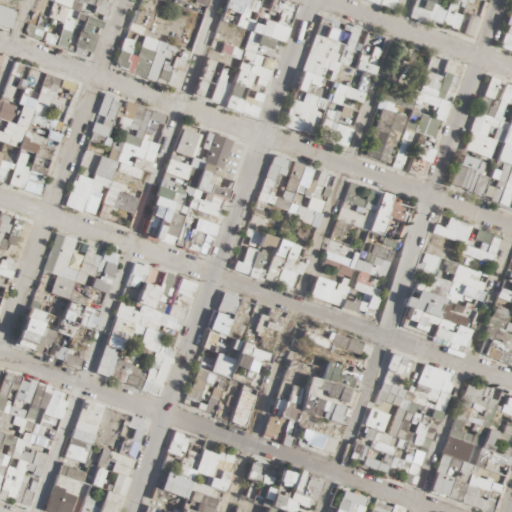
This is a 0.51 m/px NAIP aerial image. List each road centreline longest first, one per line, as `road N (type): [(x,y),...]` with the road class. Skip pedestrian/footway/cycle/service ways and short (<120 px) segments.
road 1 (residential): [(0,41),(511,225)]
road 2 (residential): [(36,511),(217,0)]
road 3 (tertiary): [(312,0),(132,511)]
road 4 (residential): [(500,0),(320,511)]
road 5 (residential): [(318,0),(511,67)]
